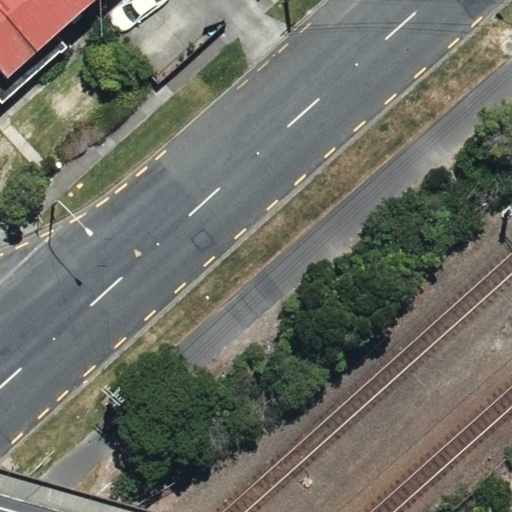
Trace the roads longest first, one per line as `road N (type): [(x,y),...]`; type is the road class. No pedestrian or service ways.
road 1 (tertiary): [(93,303),(433,0)]
road 2 (tertiary): [(0,389),(93,303)]
